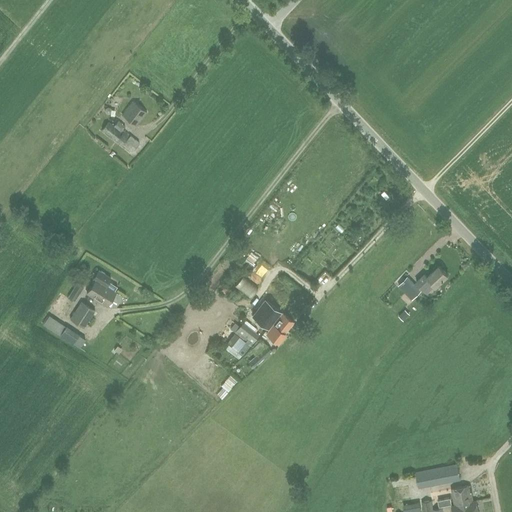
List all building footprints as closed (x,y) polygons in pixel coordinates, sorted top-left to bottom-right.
[(133,101),(122,114),(136,125),(147,112),(133,101)] [(123,145),(131,152),(139,142),(129,135),(123,131),(122,132),(120,132),(125,126),(118,120),(113,126),(108,122),(101,130),(122,145),(123,145)] [(422,262),(444,240),(439,235),(417,256),(422,262)] [(439,265),(427,276),(424,274),(416,282),(423,289),(431,281),(436,286),(448,275),(439,265)] [(116,291),(106,285),(110,278),(104,274),(104,272),(101,270),(99,271),(98,270),(93,278),(95,279),(86,293),(107,305),(116,291)] [(398,285),(403,290),(409,296),(412,299),(421,291),(417,286),(407,277),(398,285)] [(68,296),(75,300),(84,287),(77,283),(68,296)] [(265,300),(253,315),(268,327),(273,320),(274,321),(281,312),(265,300)] [(70,318),(84,327),(94,310),(81,301),(70,318)] [(275,322),(267,333),(279,342),(285,334),(285,333),(294,322),(283,313),(282,313),(281,312),(274,321),(275,322)] [(56,334),(62,325),(46,315),(40,325),(56,334)] [(259,335),(243,322),(235,332),(251,344),(259,335)] [(57,336),(75,348),(82,337),(63,326),(57,336)] [(257,364),(272,351),(267,345),(253,358),(250,355),(245,360),(252,367),(257,364)] [(419,488),(461,479),(457,464),(416,472),(419,488)] [(439,506),(455,503),(474,499),(471,485),(452,489),(454,496),(438,499),(439,506)] [(479,511),(477,499),(474,499),(455,503),(455,504),(452,505),(453,511),(479,511)] [(433,511),(433,509),(432,500),(422,501),(423,511),(433,511)] [(405,511),(421,511),(419,501),(405,504),(405,511)]
